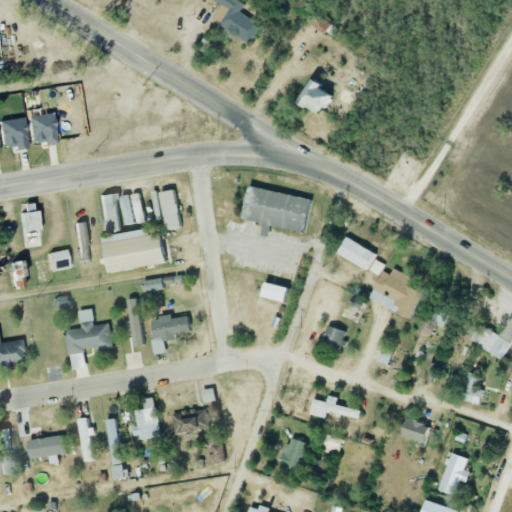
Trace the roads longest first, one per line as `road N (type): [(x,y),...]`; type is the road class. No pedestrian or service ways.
road 1 (residential): [(0,399),(277,353),(511,433)]
road 2 (residential): [(225,511),(338,182)]
road 3 (secondary): [(0,188),(197,156),(245,153),(311,165)]
road 4 (secondary): [(311,165),(43,0)]
road 5 (secondary): [(511,284),(311,165)]
road 6 (residential): [(197,156),(223,362)]
